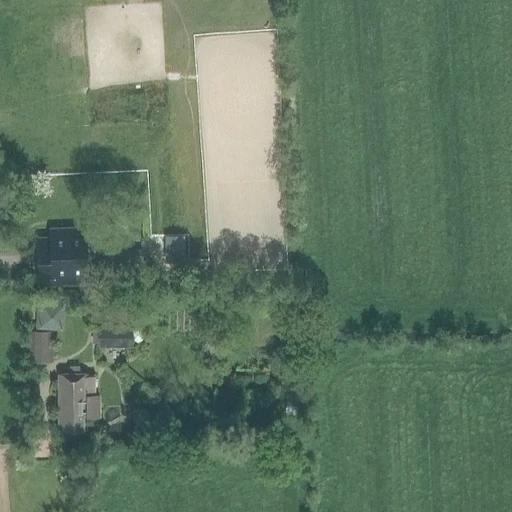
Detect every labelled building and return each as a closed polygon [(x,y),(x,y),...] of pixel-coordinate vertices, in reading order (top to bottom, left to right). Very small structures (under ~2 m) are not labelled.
[(101,243),(100,232),(84,233),(84,236),(61,237),(62,242),(38,243),(39,266),(45,266),(46,278),(61,277),(61,273),(86,272),(85,244),(101,243)] [(164,236),(165,264),(184,264),(184,236),(164,236)] [(142,276),(141,259),(152,259),(152,251),(104,253),(105,277),(142,276)] [(66,302),(35,301),(33,328),(65,330),(66,302)] [(130,347),(131,327),(100,326),(99,347),(130,347)] [(47,333),(33,334),(32,361),(46,362),(47,333)] [(63,375),(62,384),(62,425),(67,425),(67,431),(87,431),(88,416),(100,416),(100,394),(95,394),(95,375),(81,375),(81,366),(69,366),(69,375),(63,375)]
